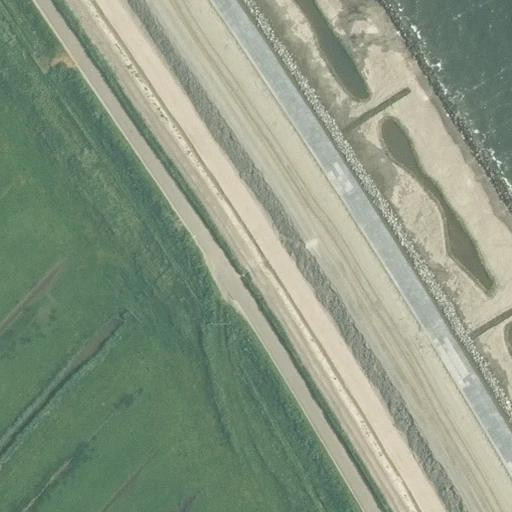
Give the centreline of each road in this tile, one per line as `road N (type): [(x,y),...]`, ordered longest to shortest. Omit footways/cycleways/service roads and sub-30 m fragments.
road 1 (tertiary): [(383,511),(214,239),(92,0)]
road 2 (track): [(284,511),(245,434),(229,350),(239,277)]
road 3 (track): [(115,257),(0,101)]
